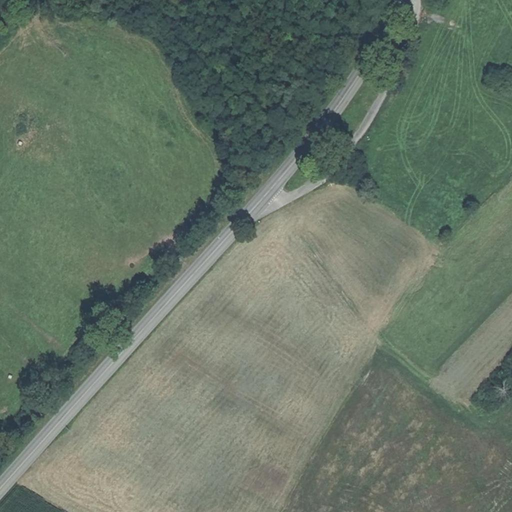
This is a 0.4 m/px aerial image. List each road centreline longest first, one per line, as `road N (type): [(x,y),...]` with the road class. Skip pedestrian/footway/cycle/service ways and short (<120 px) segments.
road 1 (secondary): [(404,0),(326,121),(261,200),(0,491)]
road 2 (track): [(276,204),(315,271),(374,334),(460,409),(494,421)]
